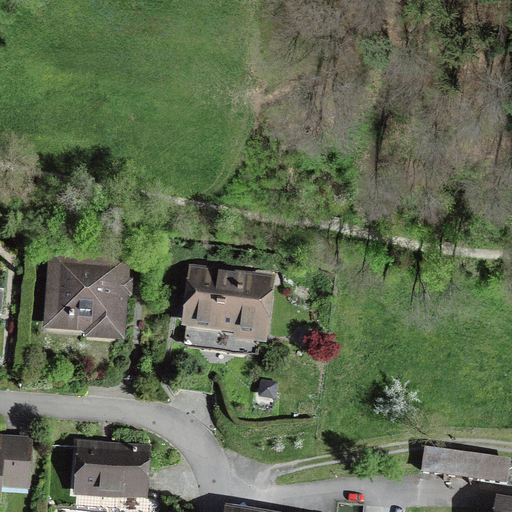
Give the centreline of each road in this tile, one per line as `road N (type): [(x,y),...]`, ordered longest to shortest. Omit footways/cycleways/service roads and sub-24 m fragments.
road 1 (track): [(511,447),(426,442),(213,489)]
road 2 (residential): [(213,511),(204,457),(164,422),(0,401)]
